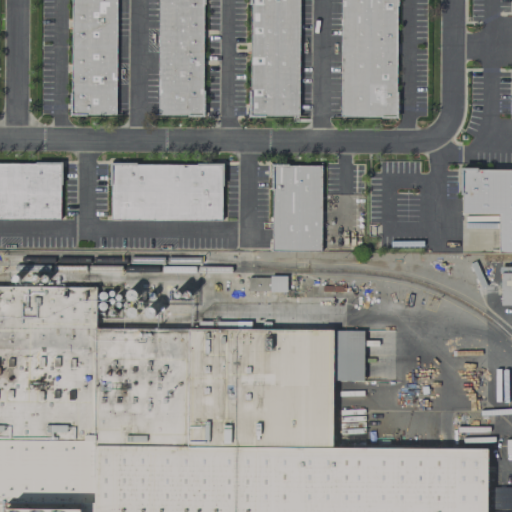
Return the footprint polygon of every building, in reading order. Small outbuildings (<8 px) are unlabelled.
[(74,0),(73,114),(117,115),(117,0),(74,0)] [(160,0),(159,114),(203,115),(204,0),(160,0)] [(251,0),(299,0),(299,114),(251,114),(251,0)] [(344,0),(397,0),(397,116),(344,115),(344,0)] [(0,165),(0,217),(62,218),(62,166),(0,165)] [(113,166),(113,218),(222,218),(222,166),(113,166)] [(275,167),(275,250),(322,250),(322,167),(275,167)] [(511,174),(461,175),(461,223),(499,222),(499,259),(511,258),(511,174)] [(499,305),(511,305),(511,266),(500,266),(499,305)] [(247,291),(285,292),(286,277),(248,276),(247,291)] [(0,511),(0,286),(94,287),(93,330),(329,331),(328,451),(481,451),(480,511),(0,511)]
